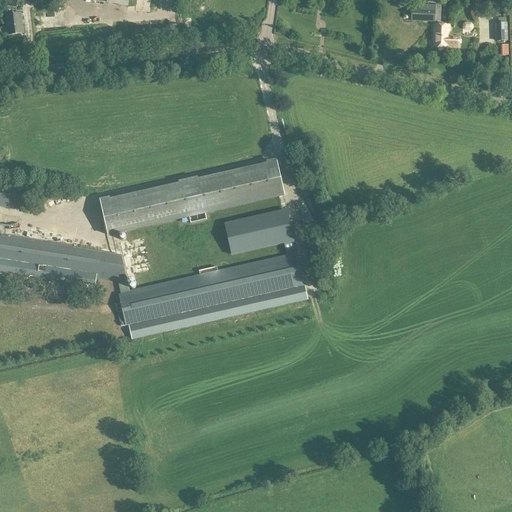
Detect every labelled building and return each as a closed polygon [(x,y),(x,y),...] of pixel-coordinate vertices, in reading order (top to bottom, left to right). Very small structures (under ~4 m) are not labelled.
[(441,7),(420,6),(420,22),(435,23),(435,22),(441,22),(441,7)] [(22,15),(6,16),(9,36),(24,34),(22,15)] [(495,23),(495,42),(508,41),(508,23),(507,23),(507,18),(499,19),(499,23),(495,23)] [(449,33),(449,27),(435,26),(435,48),(449,48),(460,48),(460,36),(453,36),(450,33),(449,33)] [(110,198),(100,200),(108,237),(190,219),(191,224),(207,220),(206,215),(283,198),(274,160),(266,162),(267,164),(198,180),(198,178),(179,182),(179,184),(111,200),(110,198)] [(0,207),(24,212),(28,187),(0,182),(0,207)] [(286,211),(224,225),(231,256),(284,244),(294,241),(287,211),(286,211)] [(0,237),(0,270),(96,286),(97,278),(118,281),(121,294),(118,295),(122,309),(117,310),(121,328),(124,327),(129,326),(132,340),(307,300),(294,241),(284,244),(287,256),(139,290),(129,292),(121,256),(0,237)] [(313,290),(310,276),(304,277),(307,291),(313,290)]
